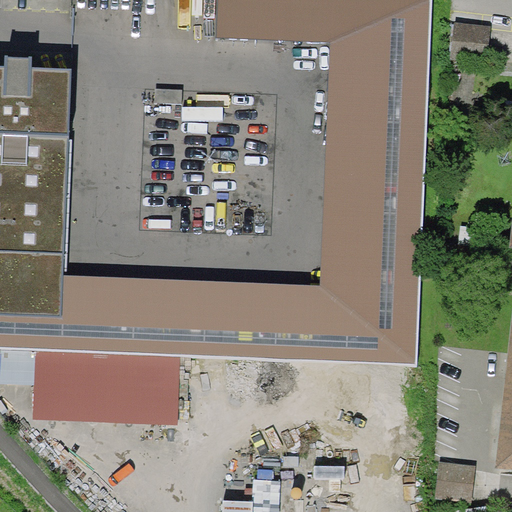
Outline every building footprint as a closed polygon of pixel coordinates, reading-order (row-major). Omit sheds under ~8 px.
[(418,366),(433,0),(217,0),(216,40),(331,44),(321,289),(64,278),(63,319),(0,316),(0,349),(38,351),(180,356),(418,366)] [(489,48),(492,28),(454,24),(450,62),(487,66),(489,48)] [(0,316),(63,319),(64,278),(73,76),(32,74),(33,63),(8,62),(7,73),(0,72),(0,316)] [(476,269),(479,249),(445,244),(440,284),(473,289),(476,269)] [(0,386),(36,388),(38,351),(0,349),(0,386)] [(180,356),(38,351),(36,388),(35,420),(177,426),(180,356)] [(511,384),(507,384),(498,472),(511,473),(511,384)] [(473,487),(476,466),(439,462),(436,498),(472,502),(473,487)]
